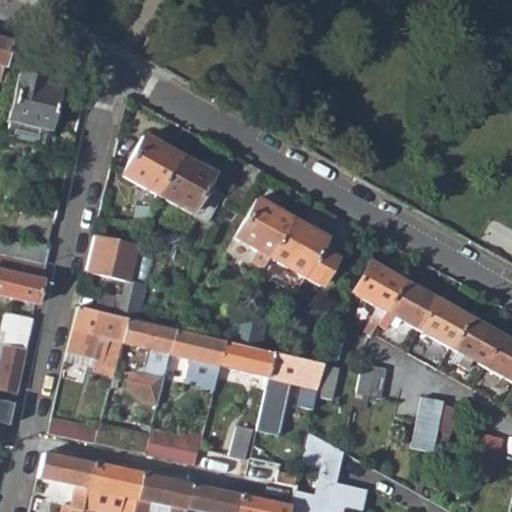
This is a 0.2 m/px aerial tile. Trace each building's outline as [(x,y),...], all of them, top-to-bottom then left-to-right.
[(6,121),(2,139),(39,147),(43,131),(46,131),(55,90),(38,86),(40,81),(16,75),(5,121),(6,121)] [(142,137),(120,176),(153,195),(175,156),(142,137)] [(175,156),(153,195),(203,224),(219,195),(204,187),(210,175),(175,156)] [(245,163),(224,202),(238,210),(260,171),(245,163)] [(252,199),(230,239),(252,251),(247,262),(259,269),(265,258),(287,219),(252,199)] [(287,219),(265,258),(317,287),(333,259),(317,249),(323,238),(287,219)] [(93,235),(84,273),(122,281),(129,283),(135,244),(93,235)] [(0,237),(0,252),(46,258),(47,243),(0,237)] [(0,297),(34,305),(43,265),(0,254),(0,297)] [(368,264),(351,295),(376,309),(373,316),(381,320),(401,282),(368,264)] [(122,281),(119,296),(126,298),(129,284),(129,283),(122,281)] [(378,323),(377,327),(387,333),(394,319),(417,331),(433,300),(401,282),(381,320),(378,323)] [(126,298),(123,318),(136,321),(141,287),(129,284),(126,298)] [(97,294),(94,311),(101,313),(105,296),(97,294)] [(105,296),(101,313),(123,318),(126,298),(119,296),(114,295),(114,299),(105,296)] [(433,300),(417,331),(449,349),(466,318),(433,300)] [(68,344),(66,351),(92,356),(96,338),(108,341),(103,357),(96,356),(94,368),(93,372),(109,376),(110,373),(111,370),(123,318),(101,313),(94,311),(76,307),(68,344)] [(4,312),(0,327),(0,343),(24,350),(31,320),(4,312)] [(234,314),(228,343),(242,346),(248,317),(234,314)] [(248,317),(242,346),(259,351),(264,320),(248,317)] [(111,370),(110,373),(123,376),(129,347),(153,352),(149,369),(140,367),(123,376),(119,392),(140,407),(154,410),(163,377),(165,367),(173,330),(136,321),(123,318),(111,370)] [(466,318),(449,349),(481,367),(498,337),(466,318)] [(371,319),(363,333),(370,338),(372,336),(377,327),(378,323),(371,319)] [(173,330),(165,367),(173,369),(175,357),(217,367),(223,342),(173,330)] [(511,344),(498,337),(481,367),(511,384),(511,344)] [(66,351),(64,362),(94,368),(96,356),(103,357),(108,341),(96,338),(92,356),(66,351)] [(223,342),(217,367),(265,379),(271,353),(259,351),(242,346),(228,343),(223,342)] [(0,391),(13,394),(24,350),(0,343),(0,391)] [(265,379),(263,392),(271,394),(273,381),(300,388),(296,409),(310,413),(313,398),(320,365),(271,353),(265,379)] [(320,365),(313,398),(330,401),(336,369),(320,365)] [(360,365),(354,395),(377,400),(383,370),(360,365)] [(431,455),(435,434),(440,407),(441,405),(420,400),(409,450),(431,455)] [(440,407),(435,434),(449,437),(455,410),(440,407)] [(49,423),(46,435),(93,445),(96,433),(49,423)] [(233,428),(226,458),(242,462),(249,432),(233,428)] [(149,433),(144,456),(194,466),(202,436),(185,432),(183,440),(149,433)] [(479,432),(471,472),(490,476),(498,436),(479,432)] [(96,433),(93,445),(115,449),(117,437),(96,433)] [(288,508),(286,511),(359,511),(364,492),(332,485),(339,453),(305,434),(298,465),(317,469),(311,497),(291,492),(288,508)] [(251,445),(244,477),(266,482),(268,472),(254,469),(258,446),(251,445)] [(42,454),(36,479),(71,487),(67,507),(61,506),(59,511),(80,511),(92,465),(42,454)] [(92,465),(80,511),(88,511),(94,492),(122,498),(118,511),(132,511),(141,476),(92,465)] [(277,474),(275,484),(293,488),(295,478),(277,474)] [(141,476),(132,511),(146,511),(149,503),(171,508),(170,511),(183,511),(190,486),(141,476)] [(190,486),(183,511),(236,511),(240,497),(190,486)] [(240,497),(236,511),(286,511),(288,508),(240,497)]
